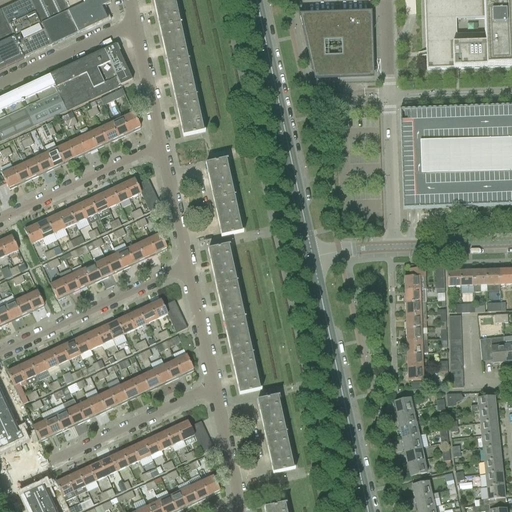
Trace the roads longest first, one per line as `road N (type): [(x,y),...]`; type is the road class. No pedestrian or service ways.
road 1 (tertiary): [(311,257),(256,0)]
road 2 (tertiary): [(369,511),(311,257)]
road 3 (unclassified): [(392,248),(383,0)]
road 4 (residential): [(1,487),(213,386)]
road 5 (residential): [(0,352),(185,269)]
road 6 (residential): [(0,220),(160,146)]
road 7 (unclassified): [(134,27),(0,89)]
road 8 (residential): [(185,269),(160,146)]
road 9 (residential): [(240,507),(213,386)]
road 10 (residential): [(160,146),(134,27)]
road 11 (residential): [(213,386),(185,269)]
road 12 (tertiary): [(392,248),(511,243)]
